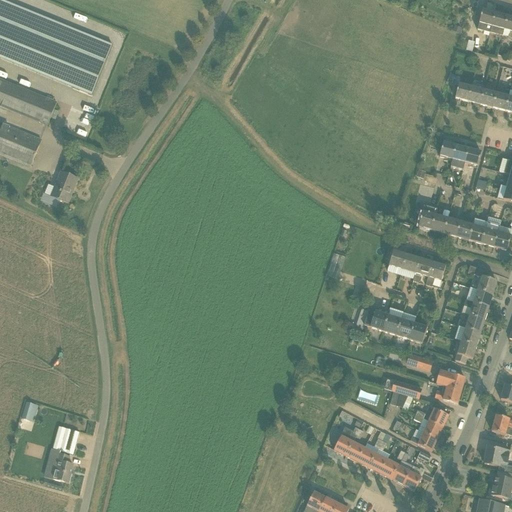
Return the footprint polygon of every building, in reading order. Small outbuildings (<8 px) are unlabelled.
[(0,0),(0,59),(92,97),(113,45),(0,0)] [(490,34),(495,14),(483,11),(477,31),(484,33),(484,35),(489,36),(489,34),(490,35),(490,34)] [(490,34),(497,36),(496,38),(502,39),(502,37),(503,37),(508,18),(507,18),(496,15),(496,14),(495,14),(490,34)] [(508,18),(503,37),(511,39),(511,19),(508,18)] [(0,80),(0,107),(47,127),(57,103),(0,80)] [(480,106),(484,90),(485,87),(472,84),(471,89),(468,103),(473,104),(480,106)] [(471,89),(459,86),(455,100),(456,100),(468,103),(471,89)] [(496,95),(492,94),(492,92),(484,90),(480,106),(481,106),(492,109),(493,109),(496,95)] [(509,98),(508,98),(500,96),(501,94),(497,93),(496,95),(493,109),(505,112),(509,98)] [(0,154),(31,167),(41,141),(0,124),(0,154)] [(443,144),(439,158),(452,161),(456,147),(444,144),(443,144)] [(452,161),(450,168),(463,171),(464,165),(465,165),(468,150),(456,147),(452,161)] [(469,150),(468,150),(465,165),(477,168),(481,153),(480,153),(476,152),(468,150),(469,150)] [(506,175),(511,176),(511,162),(507,162),(502,160),(499,173),(506,175)] [(425,172),(418,171),(416,178),(423,180),(425,172)] [(78,180),(61,173),(55,187),(48,185),(44,196),(44,199),(45,201),(46,203),(56,207),(58,200),(68,204),(69,204),(67,203),(73,187),(75,188),(78,180)] [(511,190),(511,176),(506,175),(503,187),(511,190)] [(503,201),(507,202),(511,203),(511,190),(503,187),(502,188),(497,186),(496,192),(501,194),(500,199),(503,199),(503,201)] [(437,211),(424,207),(418,228),(419,229),(419,228),(431,231),(431,232),(435,217),(437,211)] [(448,221),(435,217),(431,232),(443,235),(444,235),(448,221)] [(456,239),(460,224),(448,221),(444,235),(456,238),(456,239)] [(473,227),(469,242),(481,245),(487,225),(487,224),(475,221),(473,227)] [(473,227),(460,224),(456,239),(457,239),(457,238),(469,242),(468,242),(469,242),(473,227)] [(494,249),(500,228),(487,225),(481,245),(482,245),(494,248),(494,249)] [(506,252),(507,252),(511,237),(505,236),(506,230),(500,228),(494,249),(506,252)] [(393,252),(389,268),(402,272),(407,256),(393,252)] [(336,255),(329,276),(338,279),(345,258),(336,255)] [(419,260),(409,257),(407,256),(402,272),(415,276),(419,260)] [(432,264),(421,260),(419,260),(415,276),(413,283),(417,285),(419,284),(421,278),(428,279),(432,264)] [(434,281),(441,283),(446,268),(432,264),(428,279),(425,287),(431,289),(434,281)] [(468,274),(482,278),(484,271),(470,267),(468,274)] [(493,296),(494,292),(497,283),(482,278),(477,291),(493,296)] [(489,309),(491,301),(493,296),(477,291),(473,304),(489,309)] [(358,296),(361,303),(367,300),(364,294),(358,296)] [(485,322),(487,313),(489,309),(473,304),(466,302),(461,315),(469,317),(485,322)] [(389,313),(370,307),(364,327),(383,333),(388,317),(389,313)] [(383,333),(388,334),(396,337),(401,321),(388,317),(383,333)] [(481,335),(484,324),(485,322),(469,317),(465,330),(481,335)] [(396,337),(409,341),(414,325),(401,321),(396,337)] [(422,345),(427,329),(414,325),(409,341),(422,345)] [(477,348),(479,339),(481,335),(465,330),(461,343),(477,348)] [(461,343),(457,356),(455,362),(465,365),(467,359),(472,361),(477,348),(461,343)] [(430,373),(433,362),(409,355),(406,366),(430,373)] [(465,380),(451,375),(440,372),(437,385),(444,388),(461,393),(465,380)] [(392,392),(391,393),(419,401),(422,390),(394,382),(394,383),(387,380),(384,390),(392,392)] [(501,401),(511,404),(511,388),(505,386),(501,401)] [(434,399),(448,403),(457,406),(461,393),(444,388),(442,393),(437,392),(434,399)] [(399,396),(393,394),(390,405),(396,407),(399,396)] [(374,397),(365,395),(363,402),(372,404),(374,397)] [(400,396),(397,407),(403,409),(404,405),(408,398),(400,396)] [(32,409),(25,407),(22,416),(29,418),(32,409)] [(448,417),(434,410),(434,411),(428,408),(425,415),(423,420),(428,422),(443,429),(448,417)] [(491,432),(505,436),(506,435),(511,437),(511,421),(496,417),(491,432)] [(357,428),(359,429),(362,425),(363,423),(357,420),(354,427),(357,428)] [(443,429),(428,422),(423,434),(437,441),(443,429)] [(369,427),(366,433),(371,436),(374,429),(369,427)] [(74,456),(78,438),(80,433),(59,428),(52,450),(74,456)] [(351,437),(355,439),(359,430),(355,428),(351,437)] [(359,430),(355,439),(359,441),(364,433),(359,430)] [(375,448),(378,450),(382,443),(384,438),(386,436),(381,433),(377,440),(378,441),(375,448)] [(412,438),(410,442),(432,453),(437,441),(423,434),(420,441),(412,438)] [(353,443),(341,437),(334,452),(345,457),(353,443)] [(357,463),(364,449),(353,443),(345,457),(357,463)] [(382,443),(378,450),(383,452),(386,445),(382,443)] [(405,454),(405,455),(409,447),(405,445),(402,452),(401,452),(397,460),(401,462),(405,454)] [(497,472),(505,473),(506,467),(507,467),(508,465),(507,465),(509,455),(510,455),(510,453),(487,448),(484,465),(499,468),(497,472)] [(376,455),(364,449),(357,463),(368,469),(376,455)] [(418,458),(429,464),(432,459),(420,453),(418,458)] [(46,478),(53,480),(69,484),(73,466),(68,465),(70,458),(56,454),(54,461),(51,460),(48,472),(46,478)] [(391,481),(403,487),(413,467),(406,464),(409,457),(405,455),(405,454),(401,462),(399,467),(391,481)] [(380,475),(387,461),(376,455),(368,469),(380,475)] [(399,467),(387,461),(380,475),(391,481),(399,467)] [(414,493),(421,479),(425,472),(420,469),(419,470),(413,467),(403,487),(414,493)] [(511,475),(509,474),(505,473),(497,472),(495,478),(494,477),(492,485),(491,484),(491,485),(511,489),(511,475)] [(433,479),(423,474),(421,479),(431,484),(433,479)] [(511,502),(511,495),(511,490),(511,489),(491,485),(488,496),(508,500),(508,502),(511,502)] [(314,493),(309,502),(304,511),(318,511),(326,499),(314,493)] [(333,511),(337,505),(326,499),(318,511),(333,511)] [(504,511),(505,507),(480,501),(477,511),(504,511)]
